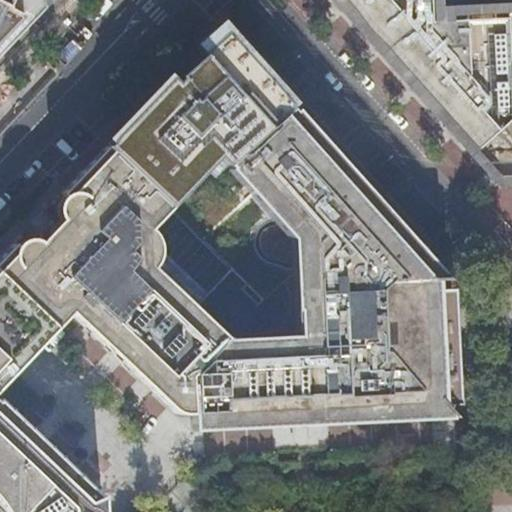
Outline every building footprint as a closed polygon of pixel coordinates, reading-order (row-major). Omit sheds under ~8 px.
[(0,0),(0,58),(46,10),(45,8),(45,7),(44,4),(44,0),(43,0),(0,0)] [(45,8),(46,10),(55,0),(43,0),(44,0),(44,4),(45,7),(45,8)] [(338,0),(330,0),(486,175),(490,171),(344,9),(345,8),(338,0)] [(338,0),(345,8),(344,9),(490,171),(486,175),(491,181),(494,178),(495,184),(511,183),(511,177),(511,24),(511,9),(510,9),(510,15),(503,15),(503,9),(434,12),(433,0),(338,0)] [(218,24),(220,27),(228,36),(229,34),(219,23),(218,24)] [(195,45),(198,49),(220,27),(218,24),(195,45)] [(198,49),(203,55),(204,56),(210,52),(206,43),(220,35),(223,39),(228,36),(220,27),(198,49)] [(206,43),(210,52),(223,39),(220,35),(206,43)] [(203,55),(190,66),(208,88),(207,89),(247,134),(285,99),(228,36),(223,39),(210,52),(204,56),(203,55)] [(170,78),(105,147),(169,207),(171,208),(218,158),(226,167),(292,108),(285,99),(247,134),(207,89),(208,88),(190,66),(178,78),(180,80),(175,83),(170,78)] [(292,108),(226,167),(291,240),(295,336),(226,339),(189,377),(191,415),(202,415),(201,430),(454,418),(441,404),(437,328),(443,327),(442,301),(436,301),(435,267),(405,233),(402,236),(390,223),(393,221),(345,167),(326,183),(308,163),(327,147),(292,108)] [(67,311),(70,314),(114,357),(173,413),(176,414),(179,415),(182,415),(184,415),(191,415),(189,377),(226,339),(194,308),(150,267),(151,265),(152,263),(153,260),(154,257),(154,254),(154,252),(154,250),(154,248),(154,245),(153,243),(153,241),(152,239),(152,238),(152,237),(151,236),(150,233),(149,232),(148,231),(148,230),(147,230),(169,207),(105,147),(60,194),(62,196),(60,198),(59,199),(58,201),(56,204),(56,205),(56,206),(55,207),(55,210),(55,214),(56,216),(57,219),(58,220),(59,221),(59,222),(54,228),(46,237),(40,242),(39,241),(38,241),(37,240),(36,239),(34,239),(33,239),(32,239),(30,239),(29,239),(27,239),(26,239),(24,239),(23,240),(22,240),(21,241),(20,242),(19,242),(18,243),(16,244),(14,247),(12,244),(0,257),(0,275),(52,325),(67,311)] [(345,167),(327,147),(308,163),(326,183),(345,167)] [(402,236),(405,233),(393,221),(390,223),(402,236)] [(46,237),(54,228),(53,227),(51,226),(49,226),(47,227),(45,228),(44,230),(44,232),(44,235),(46,237)] [(211,290),(148,230),(148,231),(149,232),(150,233),(151,236),(152,237),(152,238),(152,239),(153,241),(153,243),(154,245),(154,248),(154,250),(154,252),(154,254),(154,257),(153,260),(152,263),(151,265),(150,267),(194,308),(211,290)] [(447,281),(435,267),(436,301),(442,301),(443,327),(437,328),(441,404),(454,418),(453,405),(447,291),(447,281)] [(263,300),(231,269),(211,290),(194,308),(226,339),(263,300)] [(0,327),(27,353),(28,351),(52,325),(0,275),(0,327)] [(452,290),(447,291),(453,405),(457,405),(452,290)] [(27,353),(1,380),(0,380),(0,387),(4,383),(32,354),(70,314),(67,311),(52,325),(28,351),(27,353)] [(0,327),(0,378),(1,380),(27,353),(0,327)] [(102,511),(101,496),(69,466),(66,469),(65,468),(64,464),(60,457),(54,451),(50,448),(48,446),(45,444),(44,444),(40,442),(38,441),(37,441),(36,441),(40,437),(0,399),(0,511),(102,511)] [(202,415),(191,415),(192,431),(201,430),(202,415)]
